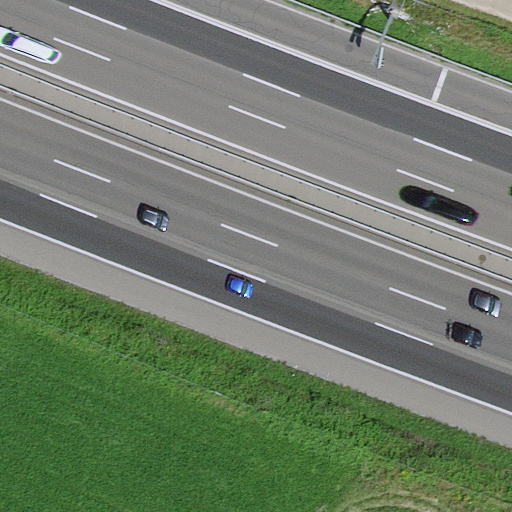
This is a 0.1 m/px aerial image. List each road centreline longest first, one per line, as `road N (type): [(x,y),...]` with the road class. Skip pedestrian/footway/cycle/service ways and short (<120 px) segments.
road 1 (motorway): [(0,157),(511,352)]
road 2 (motorway): [(511,191),(10,0)]
